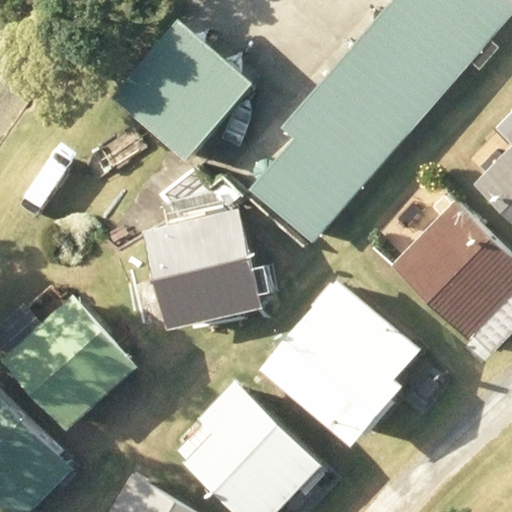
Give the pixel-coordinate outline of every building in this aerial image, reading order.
[(511,0),(410,0),(299,129),(311,138),(264,192),(327,246),(511,32),(511,0)] [(197,23),(131,99),(204,163),(270,87),(197,23)] [(511,162),(488,185),(511,209),(511,162)] [(511,240),(472,201),(408,267),(484,342),(490,335),(509,353),(511,349),(511,240)] [(159,233),(182,332),(278,309),(255,209),(159,233)] [(371,352),(399,318),(356,282),(280,376),(368,448),(416,388),(371,352)] [(89,297),(19,361),(83,433),(154,369),(89,297)] [(213,420),(228,435),(199,466),(248,511),(291,511),(337,464),(249,381),(213,420)] [(0,490),(22,511),(47,511),(89,468),(0,382),(0,490)] [(208,511),(147,474),(123,511),(208,511)]
